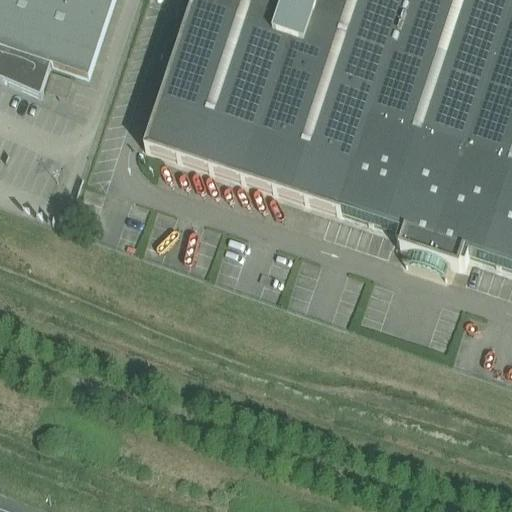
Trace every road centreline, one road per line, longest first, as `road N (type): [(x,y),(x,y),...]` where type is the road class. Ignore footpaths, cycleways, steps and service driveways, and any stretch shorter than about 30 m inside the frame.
road 1 (unknown): [(190,0),(147,135),(146,176),(174,194),(511,304)]
road 2 (unknown): [(92,145),(141,0)]
road 3 (unknown): [(0,180),(58,202),(74,195),(92,145)]
